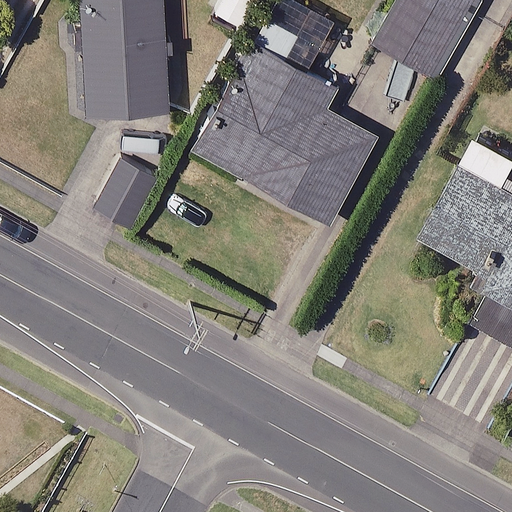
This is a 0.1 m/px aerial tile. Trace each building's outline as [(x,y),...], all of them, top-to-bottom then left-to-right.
[(164,96),(159,0),(81,0),(86,99),(164,96)] [(249,0),(212,0),(211,2),(239,18),(249,0)] [(473,0),(393,0),(374,33),(433,68),(473,0)] [(332,73),(246,28),(191,135),(328,206),(371,124),(319,97),(332,73)] [(511,159),(511,142),(474,123),(421,222),(499,264),(473,313),(511,333),(511,180),(503,176),(511,159)] [(160,171),(120,150),(95,199),(135,219),(160,171)]
